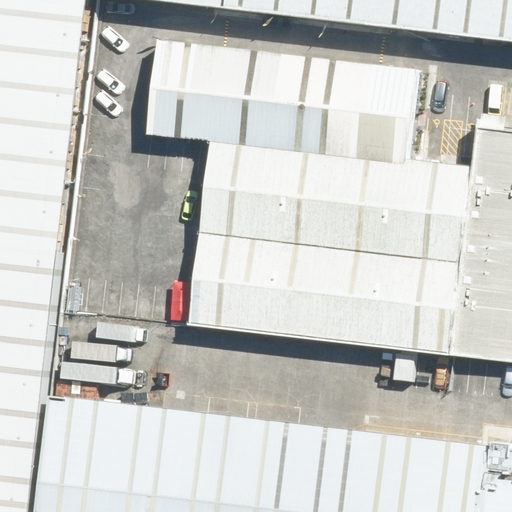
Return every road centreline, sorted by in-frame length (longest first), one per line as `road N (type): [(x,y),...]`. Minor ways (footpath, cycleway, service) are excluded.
road 1 (unknown): [(145,33),(511,66)]
road 2 (unknown): [(511,417),(171,364)]
road 3 (unknown): [(145,33),(126,270)]
